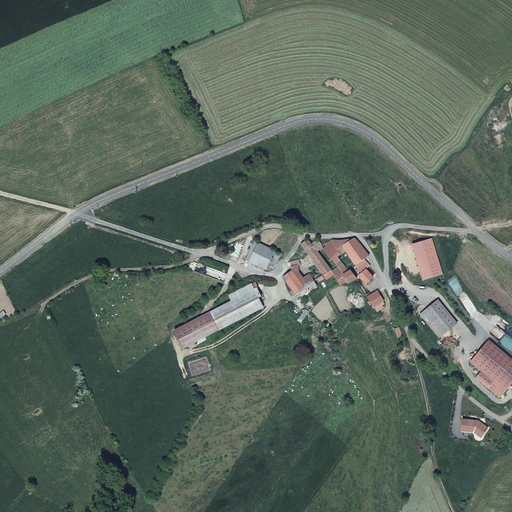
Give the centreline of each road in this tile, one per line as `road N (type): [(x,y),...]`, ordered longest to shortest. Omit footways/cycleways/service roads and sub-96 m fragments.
road 1 (secondary): [(469,225),(380,141),(322,118),(285,125),(77,213)]
road 2 (unclassified): [(77,213),(196,251),(265,227),(360,236)]
road 3 (unclassified): [(511,428),(412,340),(396,315),(393,282)]
